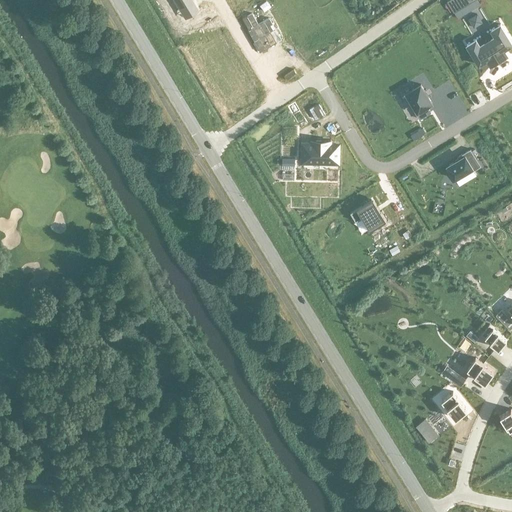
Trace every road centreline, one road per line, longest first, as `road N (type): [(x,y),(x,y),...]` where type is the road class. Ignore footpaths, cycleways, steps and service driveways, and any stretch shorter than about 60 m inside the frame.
road 1 (tertiary): [(430,511),(206,149)]
road 2 (residential): [(314,75),(382,168),(511,93)]
road 3 (tertiary): [(206,149),(117,0)]
road 4 (residential): [(511,366),(484,407),(457,494)]
road 5 (residential): [(422,0),(314,75)]
